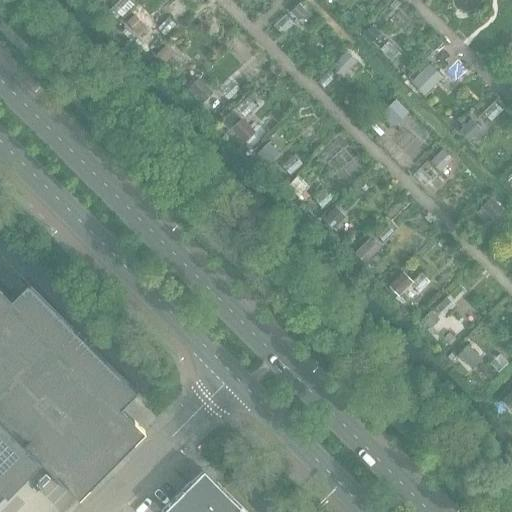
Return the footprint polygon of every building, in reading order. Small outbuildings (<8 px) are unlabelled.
[(298,3),(291,11),(298,18),(305,11),(298,3)] [(134,13),(126,21),(139,35),(147,27),(134,13)] [(370,25),(363,32),(371,40),(378,33),(370,25)] [(164,45),(156,53),(164,61),(172,53),(164,45)] [(345,51),(333,65),(342,73),(354,60),(345,51)] [(456,61),(444,73),(454,83),(467,71),(456,61)] [(429,64),(412,81),(423,92),(440,75),(429,64)] [(198,78),(187,89),(201,102),(204,99),(211,92),(198,78)] [(394,100),(382,112),(394,123),(406,112),(394,100)] [(241,119),(232,127),(244,140),(253,132),(241,119)] [(467,122),(459,130),(468,139),(476,131),(467,122)] [(268,143),(258,152),(267,162),(277,152),(268,143)] [(274,165),(288,181),(307,164),(293,148),(274,165)] [(442,149),(430,160),(439,169),(451,158),(442,149)] [(296,175),(285,186),(297,197),(307,187),(296,175)] [(490,197),(481,206),(493,218),(501,209),(490,197)] [(335,207),(323,218),(332,227),(344,215),(335,207)] [(369,239),(356,251),(366,260),(378,248),(369,239)] [(402,272),(390,285),(391,286),(399,294),(411,281),(402,272)] [(7,427),(88,345),(26,285),(11,299),(0,288),(0,465),(23,443),(7,427)] [(430,311),(423,318),(431,327),(438,319),(430,311)] [(144,431),(119,407),(135,391),(88,345),(7,427),(23,443),(78,498),(144,431)] [(467,346),(459,355),(471,367),(480,358),(467,346)] [(247,511),(216,481),(203,468),(161,510),(162,511),(247,511)] [(0,511),(28,511),(7,490),(0,483),(0,511)]
